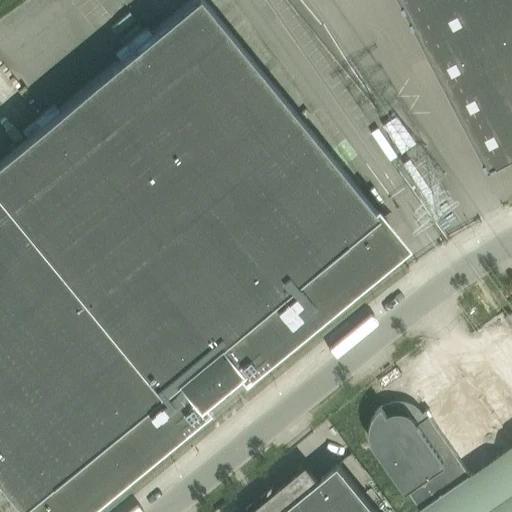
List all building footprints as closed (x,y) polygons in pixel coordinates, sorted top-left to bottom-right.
[(0,479),(8,489),(20,504),(22,503),(29,511),(68,511),(202,403),(200,400),(209,392),(222,381),(223,382),(225,383),(227,383),(229,382),(230,380),(231,379),(230,377),(230,375),(231,374),(241,366),(243,369),(400,240),(376,211),(378,210),(376,208),(365,195),(287,100),(205,0),(189,0),(153,30),(120,57),(60,106),(28,133),(0,155),(0,479)] [(511,0),(404,0),(407,4),(413,14),(412,14),(415,20),(416,20),(486,155),(485,156),(488,161),(489,161),(491,164),(494,162),(495,163),(500,160),(500,159),(511,152),(511,0)] [(370,427),(370,430),(371,433),(371,436),(373,440),(374,444),(376,446),(407,490),(410,488),(422,506),(419,508),(422,511),(511,511),(511,415),(459,454),(430,414),(420,421),(415,415),(413,413),(412,412),(410,411),(409,410),(406,409),(403,408),(402,408),(400,408),(397,408),(395,409),(393,409),(392,410),(390,410),(388,412),(383,404),(379,407),(378,409),(376,411),(374,414),(373,417),(372,420),(371,422),(370,425),(370,427)] [(266,500),(262,503),(268,511),(380,511),(339,462),(318,479),(307,466),(270,497),(268,495),(264,498),(266,500)] [(268,511),(262,503),(258,507),(256,505),(252,508),(254,510),(251,511),(268,511)]
